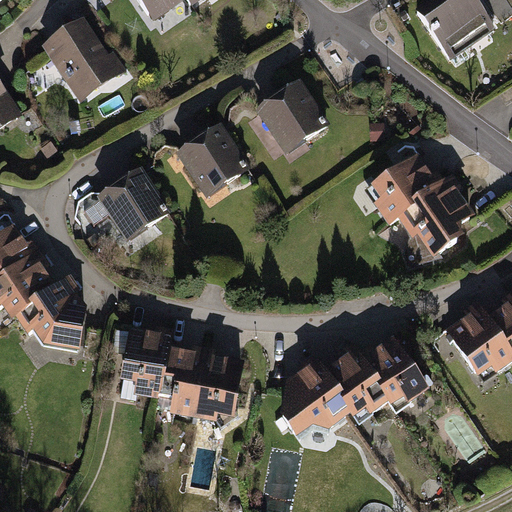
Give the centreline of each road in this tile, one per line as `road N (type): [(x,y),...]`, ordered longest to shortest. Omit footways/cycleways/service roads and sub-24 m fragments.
road 1 (residential): [(334,27),(88,163),(53,203),(59,250),(99,286),(127,298),(235,324),(381,320),(481,283),(511,262)]
road 2 (residential): [(334,27),(511,164)]
